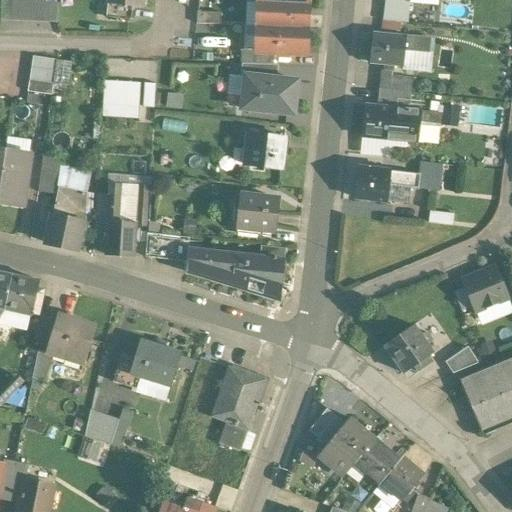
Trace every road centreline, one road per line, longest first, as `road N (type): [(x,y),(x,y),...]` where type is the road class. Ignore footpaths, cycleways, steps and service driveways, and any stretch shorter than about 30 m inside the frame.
road 1 (residential): [(0,255),(309,343)]
road 2 (residential): [(314,302),(343,0)]
road 3 (residential): [(314,302),(339,306),(485,245),(503,231),(511,167)]
road 4 (residential): [(309,343),(411,411),(502,511)]
road 5 (residential): [(0,44),(154,43),(163,0)]
road 6 (residential): [(250,511),(309,343)]
